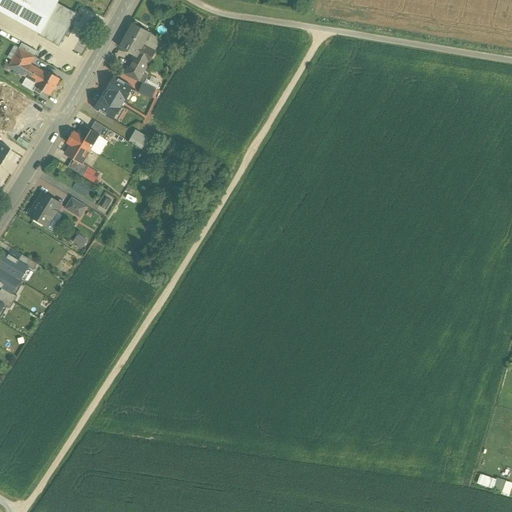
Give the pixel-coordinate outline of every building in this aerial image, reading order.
[(0,0),(0,10),(39,32),(38,36),(58,47),(76,13),(57,2),(58,0),(0,0)] [(148,35),(130,26),(117,50),(132,57),(124,73),(140,82),(153,57),(140,50),(148,35)] [(48,98),(58,81),(30,64),(34,58),(19,50),(8,68),(36,85),(34,89),(48,98)] [(112,74),(108,83),(95,103),(108,111),(115,115),(132,85),(112,74)] [(155,89),(140,83),(137,91),(152,97),(155,89)] [(104,140),(109,133),(95,124),(90,131),(98,137),(104,140)] [(73,139),(90,150),(98,137),(90,131),(80,126),(73,139)] [(149,137),(135,129),(128,140),(142,148),(149,137)] [(81,165),(90,150),(73,139),(64,154),(71,159),(81,165)] [(82,177),(87,168),(81,165),(71,159),(66,167),(82,177)] [(60,205),(40,193),(26,215),(46,228),(60,205)] [(106,197),(100,207),(106,210),(112,200),(106,197)] [(85,207),(72,199),(65,210),(79,218),(85,207)] [(78,234),(72,241),(80,249),(87,241),(78,234)] [(19,258),(3,249),(0,253),(0,266),(21,278),(29,264),(19,258)] [(19,258),(29,264),(34,267),(36,263),(22,254),(19,258)] [(21,278),(0,266),(0,285),(2,286),(13,293),(21,278)] [(2,286),(0,289),(0,300),(4,303),(11,307),(17,295),(2,286)] [(479,473),(476,484),(508,495),(511,484),(479,473)]
